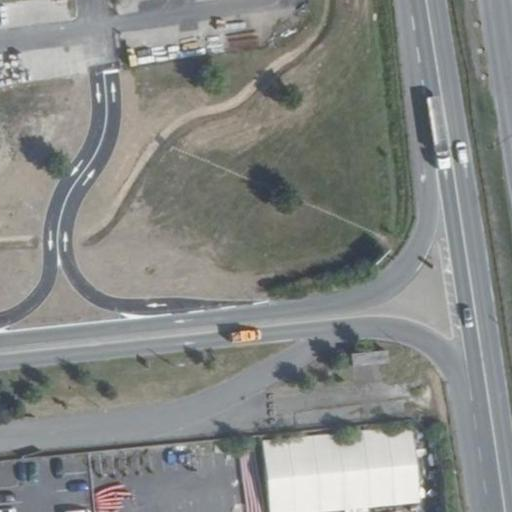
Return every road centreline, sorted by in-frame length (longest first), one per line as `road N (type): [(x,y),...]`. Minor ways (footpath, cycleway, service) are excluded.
road 1 (unclassified): [(451,162),(416,252),(374,294),(0,341)]
road 2 (unclassified): [(0,362),(402,329),(484,378)]
road 3 (primary): [(451,162),(484,378)]
road 4 (primary): [(426,0),(451,162)]
road 5 (primary): [(484,378),(502,511)]
